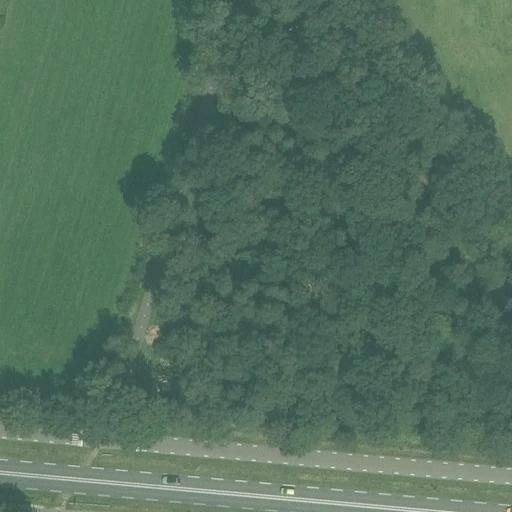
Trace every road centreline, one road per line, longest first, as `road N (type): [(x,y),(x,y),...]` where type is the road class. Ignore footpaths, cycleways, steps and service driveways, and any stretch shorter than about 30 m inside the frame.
road 1 (unclassified): [(240,0),(109,439)]
road 2 (primary): [(432,511),(0,472)]
road 3 (unclassified): [(511,476),(109,439)]
